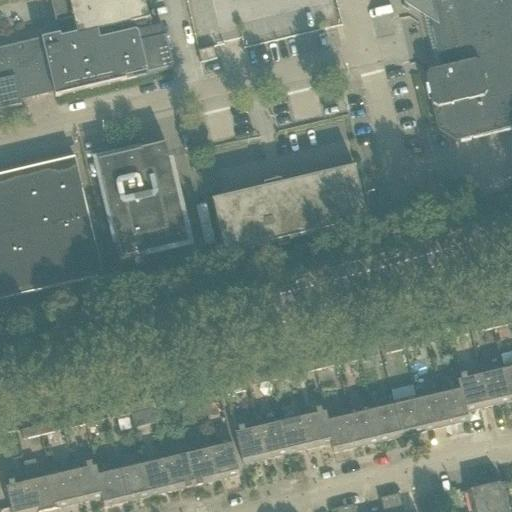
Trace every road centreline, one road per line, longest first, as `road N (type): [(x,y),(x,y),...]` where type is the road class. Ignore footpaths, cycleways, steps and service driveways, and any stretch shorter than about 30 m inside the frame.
road 1 (primary): [(0,373),(463,259),(511,239)]
road 2 (unclassified): [(0,138),(401,47)]
road 3 (residential): [(239,511),(511,449)]
